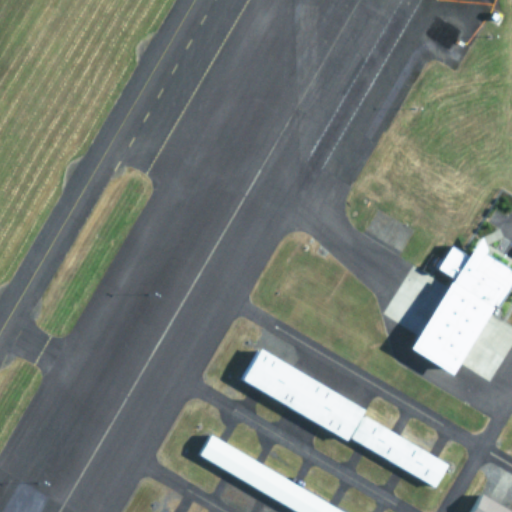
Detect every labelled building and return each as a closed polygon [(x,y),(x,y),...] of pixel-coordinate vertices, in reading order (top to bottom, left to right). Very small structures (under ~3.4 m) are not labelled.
[(409,350),(451,281),(434,271),(448,249),(466,260),(478,239),(484,253),(482,256),(511,274),(511,285),(496,311),(491,308),(450,375),(409,350)] [(255,351),(236,381),(340,442),(359,412),(255,351)] [(360,418),(347,441),(429,489),(443,467),(360,418)] [(332,511),(205,437),(194,456),(289,511),(332,511)] [(469,511),(479,497),(505,511),(469,511)]
